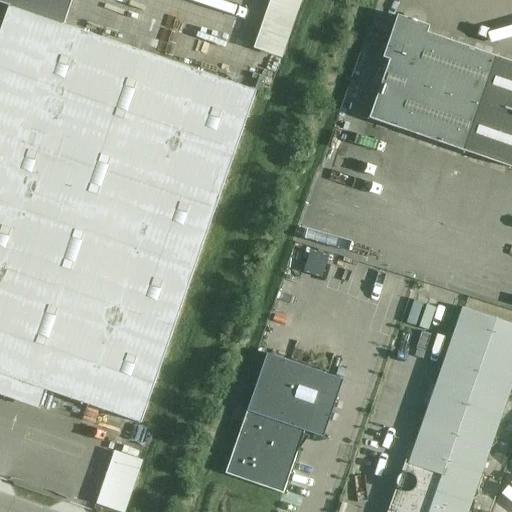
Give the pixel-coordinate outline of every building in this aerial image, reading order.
[(63,26),(72,0),(0,0),(0,375),(140,424),(255,92),(63,26)] [(262,0),(249,41),(278,50),(294,0),(262,0)] [(369,119),(463,152),(511,169),(511,63),(427,34),(429,27),(397,16),(382,59),(389,61),(369,119)] [(403,344),(426,350),(432,327),(424,325),(432,298),(407,291),(400,315),(411,318),(403,344)] [(467,511),(490,449),(511,384),(511,325),(462,308),(391,511),(467,511)] [(283,494),(298,449),(304,432),(323,438),(343,381),(266,354),(225,474),(283,494)] [(107,441),(89,495),(118,504),(136,450),(107,441)]
